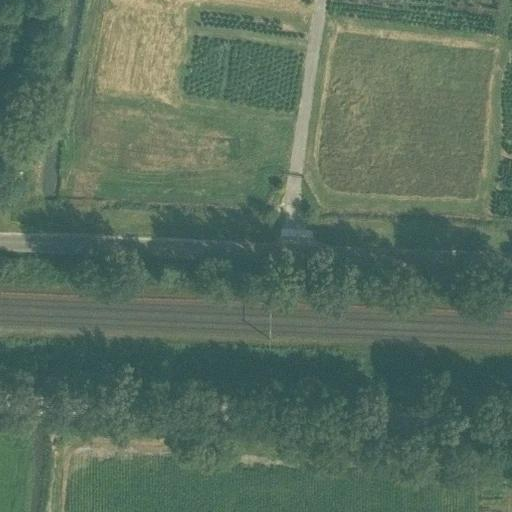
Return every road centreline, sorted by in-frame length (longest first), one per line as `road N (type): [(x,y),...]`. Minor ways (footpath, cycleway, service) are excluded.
road 1 (tertiary): [(511,425),(0,403)]
road 2 (unclassified): [(0,241),(511,258)]
